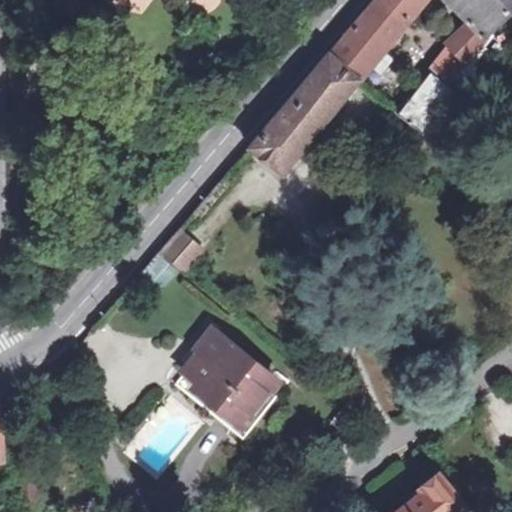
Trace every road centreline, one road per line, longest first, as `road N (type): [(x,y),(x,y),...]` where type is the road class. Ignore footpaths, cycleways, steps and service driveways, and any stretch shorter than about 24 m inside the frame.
road 1 (tertiary): [(0,374),(32,352),(140,238),(350,0)]
road 2 (residential): [(511,350),(317,511)]
